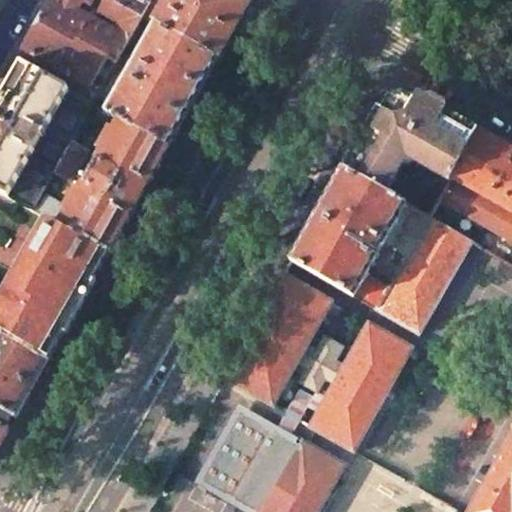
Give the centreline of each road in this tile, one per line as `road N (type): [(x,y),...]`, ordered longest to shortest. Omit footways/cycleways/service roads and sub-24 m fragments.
road 1 (tertiary): [(305,0),(14,511)]
road 2 (tertiary): [(93,511),(368,30)]
road 3 (residential): [(511,110),(368,30)]
